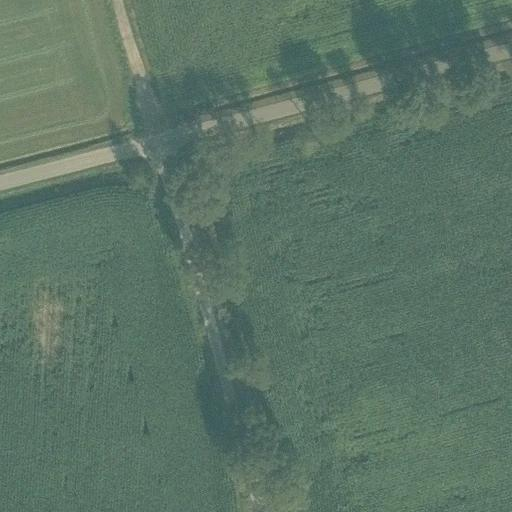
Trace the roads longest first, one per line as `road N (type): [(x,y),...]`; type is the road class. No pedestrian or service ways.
road 1 (unclassified): [(258,511),(158,142)]
road 2 (unclassified): [(158,142),(511,50)]
road 3 (unclassified): [(0,183),(158,142)]
road 4 (track): [(113,0),(158,142)]
